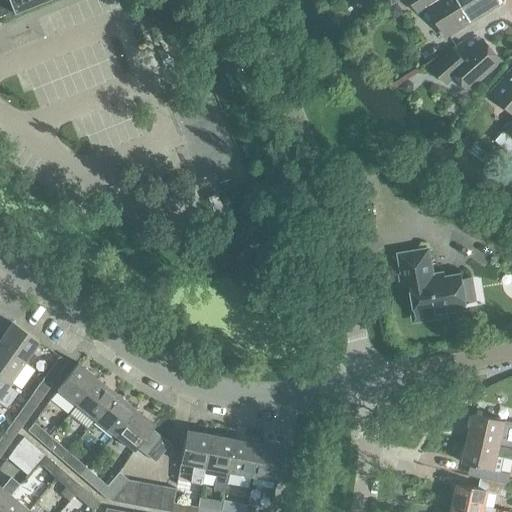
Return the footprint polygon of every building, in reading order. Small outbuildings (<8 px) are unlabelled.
[(0,0),(0,15),(37,0),(0,0)] [(368,10),(378,1),(377,0),(365,0),(362,3),(368,10)] [(410,0),(418,12),(428,7),(448,37),(502,2),(500,0),(469,0),(463,5),(459,0),(410,0)] [(455,48),(433,67),(447,82),(456,74),(469,89),(502,60),(483,39),(462,57),(455,48)] [(511,111),(511,118),(505,127),(511,133),(511,69),(491,92),(511,111)] [(413,85),(411,82),(406,81),(403,84),(403,88),(406,91),(410,92),(413,89),(413,85)] [(225,217),(217,194),(207,198),(216,221),(225,217)] [(432,314),(465,308),(459,274),(433,278),(429,251),(425,248),(400,252),(397,256),(402,284),(410,283),(413,301),(409,307),(410,317),(417,322),(427,320),(432,314)] [(12,322),(0,338),(0,344),(25,362),(39,341),(12,322)] [(0,344),(0,373),(11,381),(25,362),(0,344)] [(59,356),(45,376),(53,381),(68,362),(59,356)] [(57,389),(77,405),(98,379),(78,363),(57,389)] [(0,373),(0,395),(11,381),(0,373)] [(45,376),(31,396),(39,401),(53,381),(45,376)] [(77,405),(96,420),(117,394),(98,379),(77,405)] [(96,420),(114,435),(135,409),(117,394),(96,420)] [(31,396),(17,415),(25,421),(39,401),(31,396)] [(136,447),(151,428),(154,424),(135,409),(114,435),(133,450),(136,447)] [(511,422),(474,414),(469,438),(511,448),(511,422)] [(17,415),(3,435),(11,441),(25,421),(17,415)] [(28,430),(47,446),(53,439),(34,422),(28,430)] [(161,436),(151,428),(136,447),(146,454),(161,436)] [(202,485),(204,475),(205,468),(211,435),(187,430),(180,463),(193,465),(190,483),(202,485)] [(3,435),(0,438),(0,456),(11,441),(3,435)] [(205,468),(204,475),(217,478),(214,492),(225,494),(229,472),(235,439),(211,435),(205,468)] [(170,443),(161,436),(146,454),(155,462),(170,443)] [(17,445),(37,462),(44,454),(24,437),(17,445)] [(490,469),(488,480),(508,484),(510,473),(500,471),(503,458),(511,459),(511,448),(469,438),(467,447),(462,448),(460,459),(463,462),(463,463),(490,469)] [(47,446),(65,462),(72,455),(53,439),(47,446)] [(258,444),(235,439),(229,472),(252,477),(258,444)] [(283,448),(258,444),(252,477),(277,481),(283,448)] [(37,462),(56,478),(62,470),(44,454),(37,462)] [(65,462),(83,478),(90,471),(72,455),(65,462)] [(56,478),(74,494),(80,486),(62,470),(56,478)] [(83,478),(101,493),(107,486),(90,471),(83,478)] [(119,472),(107,486),(101,493),(109,501),(128,480),(119,472)] [(458,484),(453,509),(465,511),(511,511),(496,509),(484,506),(487,492),(505,496),(508,484),(488,480),(481,478),(478,489),(458,484)] [(109,501),(134,505),(139,482),(128,480),(109,501)] [(151,484),(139,482),(134,505),(146,508),(151,484)] [(163,486),(151,484),(146,508),(159,510),(163,486)] [(0,507),(10,495),(0,486),(0,507)] [(80,486),(74,494),(93,510),(100,502),(80,486)] [(176,489),(163,486),(159,510),(169,511),(171,511),(173,502),(176,489)] [(0,507),(0,511),(27,511),(29,510),(10,495),(0,507)] [(171,511),(196,511),(198,507),(173,502),(171,511)]
